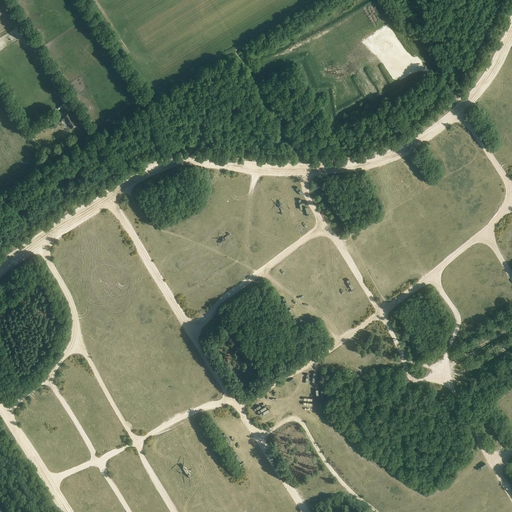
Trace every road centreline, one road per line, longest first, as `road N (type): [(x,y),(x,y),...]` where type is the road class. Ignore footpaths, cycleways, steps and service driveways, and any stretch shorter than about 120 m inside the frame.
road 1 (track): [(0,268),(152,168),(178,160),(287,169),(363,164),(415,143),(456,113)]
road 2 (track): [(304,511),(108,197)]
road 3 (track): [(484,232),(322,356),(237,405)]
road 4 (track): [(324,225),(410,377),(459,374),(511,345)]
road 5 (track): [(339,343),(319,314),(272,280),(150,226),(124,185)]
road 6 (track): [(511,497),(446,376),(458,323),(431,274)]
road 7 (track): [(189,329),(324,225),(308,199),(304,169)]
road 8 (track): [(4,412),(75,343),(69,299),(37,243)]
road 9 (track): [(49,482),(231,397)]
road 10 (track): [(75,343),(173,511)]
road 11 (track): [(376,511),(333,472),(299,420),(258,438)]
road 12 (track): [(6,0),(93,135)]
road 13 (track): [(47,377),(129,511)]
road 14 (track): [(66,511),(0,405)]
road 15 (track): [(402,357),(445,368),(511,328)]
